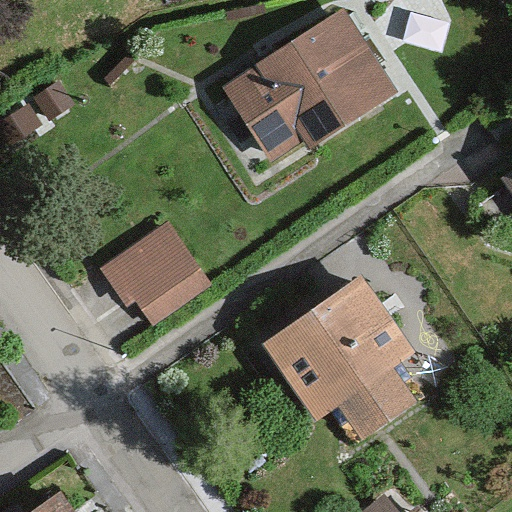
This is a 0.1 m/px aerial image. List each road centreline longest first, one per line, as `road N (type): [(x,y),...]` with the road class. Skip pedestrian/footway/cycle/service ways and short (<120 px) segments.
road 1 (residential): [(88,394),(482,137)]
road 2 (residential): [(0,273),(88,394)]
road 3 (residential): [(88,394),(175,511)]
